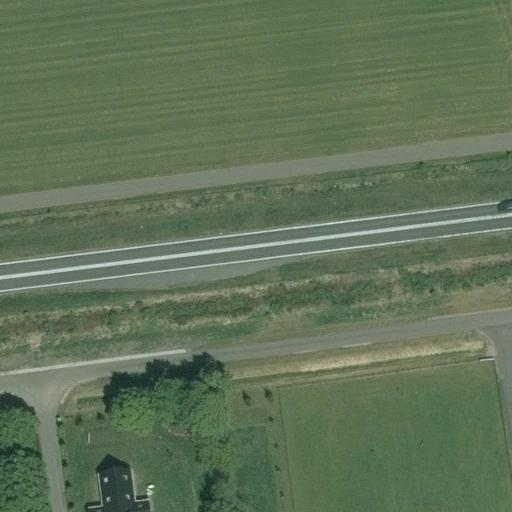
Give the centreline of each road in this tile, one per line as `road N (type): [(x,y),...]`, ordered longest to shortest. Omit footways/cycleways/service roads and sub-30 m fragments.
road 1 (unclassified): [(511,323),(0,387)]
road 2 (trunk): [(0,279),(511,216)]
road 3 (unclassified): [(511,138),(0,201)]
